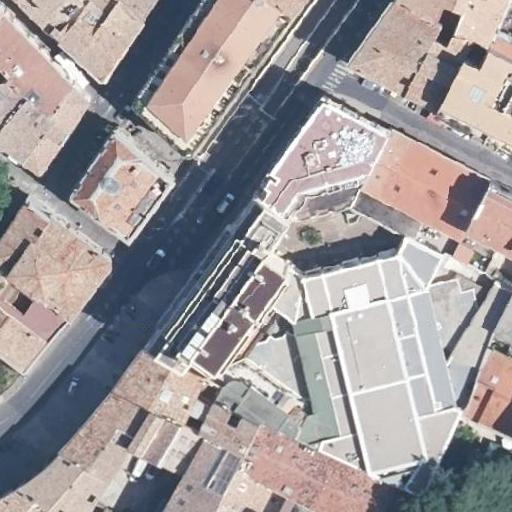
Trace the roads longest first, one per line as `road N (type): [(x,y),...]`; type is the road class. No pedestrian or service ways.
road 1 (residential): [(152,261),(179,261),(370,0)]
road 2 (residential): [(183,0),(50,192)]
road 3 (residential): [(0,430),(78,356),(152,261)]
road 4 (residential): [(50,192),(152,261)]
